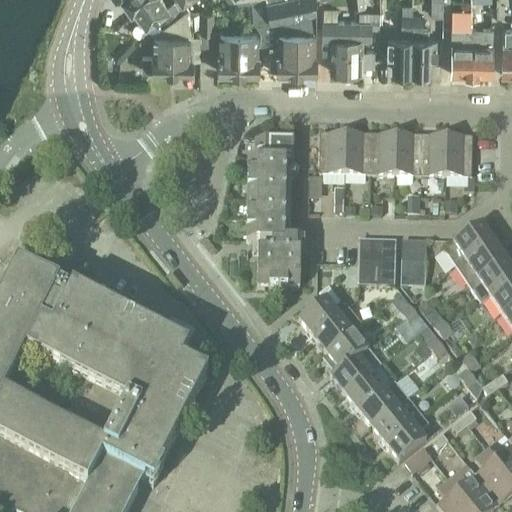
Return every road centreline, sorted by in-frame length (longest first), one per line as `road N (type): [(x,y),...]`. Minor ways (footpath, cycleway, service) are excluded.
road 1 (tertiary): [(301,494),(301,436),(287,395),(109,175)]
road 2 (unclassified): [(500,113),(238,104)]
road 3 (residential): [(314,228),(446,231),(499,215)]
road 4 (unclassified): [(238,104),(188,118),(109,175)]
road 5 (residential): [(202,229),(238,104)]
